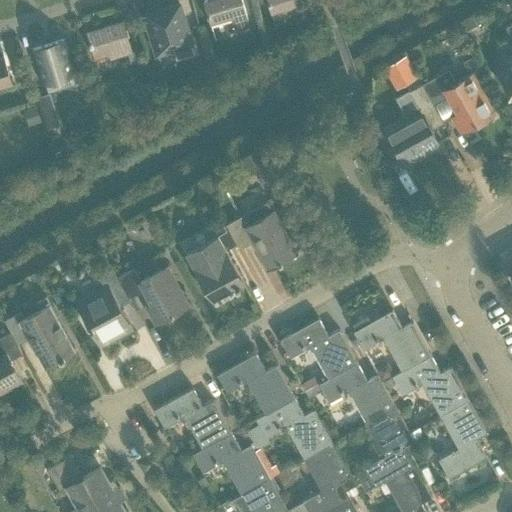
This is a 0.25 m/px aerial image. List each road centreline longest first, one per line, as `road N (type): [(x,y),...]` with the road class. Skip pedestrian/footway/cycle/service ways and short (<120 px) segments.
road 1 (residential): [(98,410),(381,265),(410,256),(453,267)]
road 2 (residential): [(511,415),(453,295),(453,267)]
road 3 (residential): [(98,410),(171,511)]
